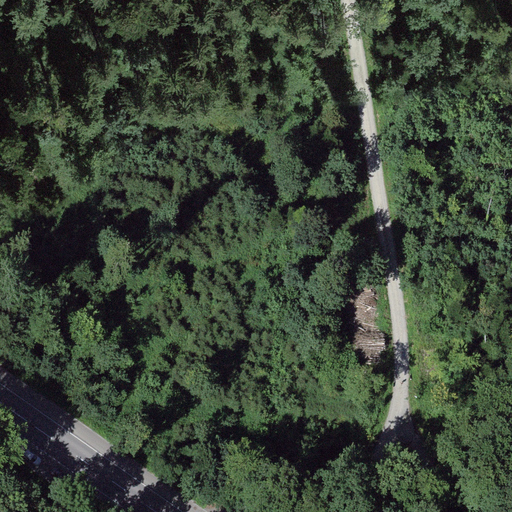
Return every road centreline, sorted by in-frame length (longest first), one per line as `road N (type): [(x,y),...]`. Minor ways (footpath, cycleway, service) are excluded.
road 1 (track): [(350,0),(401,324),(399,413),(358,511)]
road 2 (primary): [(0,402),(156,511)]
